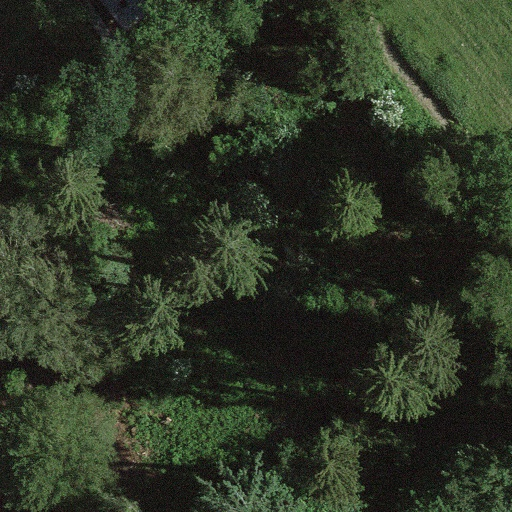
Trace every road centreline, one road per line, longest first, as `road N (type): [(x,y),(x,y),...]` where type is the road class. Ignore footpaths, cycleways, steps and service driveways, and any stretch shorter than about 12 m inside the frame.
road 1 (track): [(301,0),(157,66),(0,176)]
road 2 (track): [(511,210),(361,0)]
